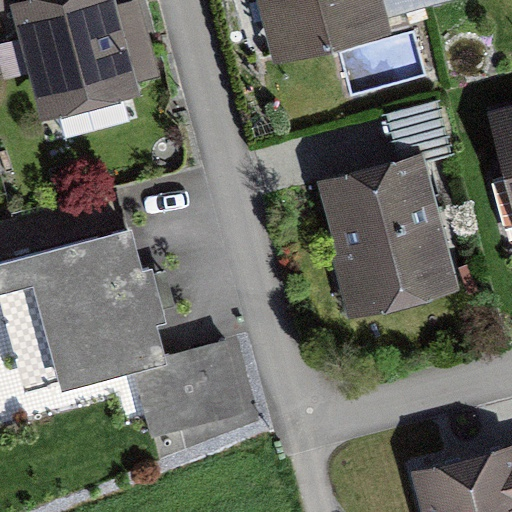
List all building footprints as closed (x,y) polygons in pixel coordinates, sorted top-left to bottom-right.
[(45,107),(124,86),(101,0),(56,0),(19,10),(45,107)] [(267,0),(280,50),(372,27),(365,0),(267,0)] [(511,176),(489,183),(501,228),(511,224),(511,114),(498,118),(511,169),(511,176)] [(441,277),(411,164),(327,186),(357,299),(441,277)] [(163,354),(126,221),(0,256),(0,285),(27,278),(56,383),(163,354)] [(222,341),(131,366),(149,431),(240,406),(222,341)] [(511,511),(511,451),(421,475),(430,511),(511,511)]
